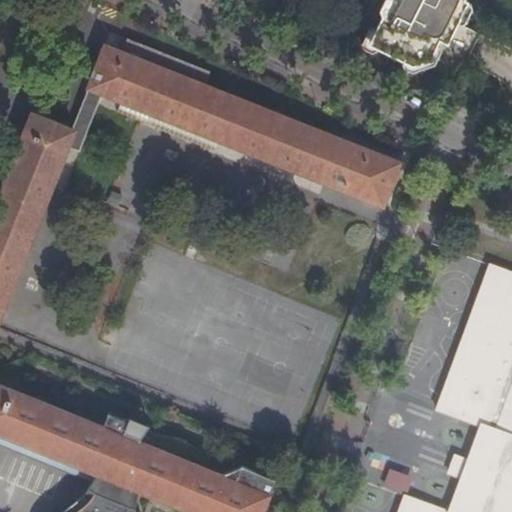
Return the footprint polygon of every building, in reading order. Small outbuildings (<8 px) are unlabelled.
[(374,31),(368,44),(377,49),(413,66),(430,59),(436,46),(439,42),(447,45),(451,37),(457,24),(456,24),(466,1),(464,0),(384,0),(379,12),(381,17),(374,31)] [(457,24),(467,4),(468,2),(466,1),(456,24),(457,24)] [(457,24),(463,27),(472,10),(470,5),(467,4),(457,24)] [(77,14),(59,6),(51,24),(53,25),(50,33),(64,39),(68,31),(70,32),(77,14)] [(367,31),(361,41),(368,44),(374,31),(371,29),(367,31)] [(381,205),(390,184),(381,180),(390,160),(202,85),(207,72),(126,39),(120,52),(104,45),(70,129),(32,114),(0,194),(0,314),(67,148),(77,151),(101,93),(129,104),(222,141),(381,205)] [(368,44),(361,41),(360,44),(362,50),(370,54),(376,52),(376,50),(367,46),(368,44)] [(367,46),(376,50),(402,63),(412,67),(413,66),(377,49),(368,44),(367,46)] [(413,66),(421,70),(434,65),(441,53),(439,47),(436,46),(430,59),(413,66)] [(410,74),(421,70),(413,66),(412,67),(402,63),(401,65),(403,70),(410,74)] [(216,155),(222,141),(129,104),(123,118),(216,155)] [(390,184),(399,163),(390,160),(381,180),(390,184)] [(476,300),(478,301),(490,305),(504,268),(490,262),(476,300)] [(511,511),(511,270),(504,268),(490,305),(478,301),(452,371),(464,376),(450,413),(481,425),(469,457),(456,453),(450,471),(462,477),(449,511),(418,500),(413,511),(511,511)] [(436,408),(450,413),(464,376),(452,371),(451,370),(436,408)] [(0,444),(97,484),(93,491),(83,504),(74,511),(136,511),(145,492),(151,495),(194,511),(261,511),(274,478),(242,465),(220,473),(207,468),(209,453),(192,445),(186,440),(182,438),(175,436),(159,434),(149,431),(145,428),(144,431),(130,415),(127,420),(122,418),(114,416),(106,413),(101,426),(8,388),(0,388),(0,444)] [(386,483),(408,492),(415,476),(393,466),(386,483)] [(144,511),(151,495),(145,492),(136,511),(144,511)] [(404,495),(397,511),(413,511),(418,500),(404,495)]
